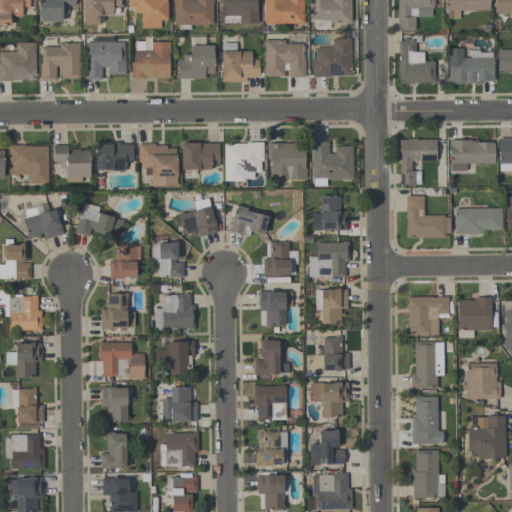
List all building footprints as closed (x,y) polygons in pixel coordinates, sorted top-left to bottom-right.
[(0,24),(0,0),(29,0),(29,7),(21,7),(21,15),(9,15),(9,24),(0,24)] [(39,20),(39,18),(38,18),(38,0),(74,0),(74,5),(68,5),(68,11),(62,11),(62,20),(39,20)] [(119,0),(120,6),(112,6),(112,14),(99,14),(99,24),(83,24),(83,14),(82,14),(82,0),(119,0)] [(127,5),(127,0),(167,0),(167,18),(160,18),(160,27),(141,27),(141,12),(134,12),(134,5),(127,5)] [(213,0),(213,3),(212,3),(212,24),(207,24),(207,26),(202,26),(202,24),(190,24),(190,29),(180,29),(180,24),(173,24),(173,1),(172,1),(172,0),(213,0)] [(255,0),(255,13),(257,13),(257,22),(223,22),(223,3),(218,3),(218,0),(255,0)] [(302,0),(302,23),(264,23),(264,3),(262,3),(262,0),(302,0)] [(349,0),(350,23),(329,24),(329,20),(311,21),(310,4),(309,4),(309,0),(349,0)] [(397,30),(397,0),(433,0),(433,8),(431,8),(431,17),(416,17),(416,9),(409,9),(409,17),(415,17),(415,29),(412,29),(410,32),(401,32),(401,30),(397,30)] [(488,0),(489,9),(458,10),(458,18),(446,19),(446,11),(445,11),(444,0),(488,0)] [(511,0),(511,12),(493,13),(493,0),(511,0)] [(168,77),(131,77),(131,61),(134,61),(134,49),(134,41),(143,40),(143,36),(150,36),(150,41),(169,40),(169,49),(168,49),(168,77)] [(350,38),(351,75),(328,75),(328,76),(312,76),(312,59),(314,59),(314,47),(331,47),(331,39),(350,38)] [(264,40),(284,40),(284,43),(302,43),(302,54),(303,54),(303,59),(304,59),(304,76),(288,76),(288,69),(283,69),(283,76),(263,76),(263,55),(264,55),(264,40)] [(123,41),(123,60),(124,60),(124,73),(107,73),(107,66),(100,66),(101,79),(84,79),(84,63),(85,63),(84,42),(123,41)] [(433,83),(398,83),(398,41),(414,41),(414,52),(423,52),(423,62),(433,62),(433,83)] [(35,79),(12,79),(12,80),(0,80),(0,51),(15,51),(15,42),(35,42),(35,79)] [(39,79),(39,63),(40,63),(40,46),(59,46),(59,42),(79,42),(79,74),(80,74),(80,78),(60,78),(60,65),(55,65),(55,79),(39,79)] [(250,50),(250,58),(258,58),(258,76),(245,76),(245,80),(222,81),(222,77),(221,77),(220,50),(222,50),(222,43),(235,42),(235,50),(239,50),(250,50)] [(213,72),(204,72),(204,77),(177,77),(177,59),(182,59),(182,53),(190,53),(190,44),(213,44),(213,72)] [(511,71),(496,71),(496,49),(511,48),(511,71)] [(447,84),(447,77),(448,77),(448,58),(469,58),(469,50),(479,50),(479,52),(491,52),(492,57),(492,75),(493,75),(493,82),(474,82),(474,83),(470,83),(470,84),(447,84)] [(498,138),(511,138),(511,163),(511,171),(498,171),(498,138)] [(436,140),(436,151),(435,151),(435,161),(410,161),(410,171),(414,171),(414,174),(419,174),(419,180),(414,180),(414,184),(399,184),(399,159),(400,159),(400,149),(399,149),(399,140),(406,140),(406,139),(416,139),(416,140),(436,140)] [(448,140),(471,140),(471,141),(475,141),(475,142),(493,142),(493,164),(465,164),(465,171),(449,171),(449,147),(448,147),(448,140)] [(95,168),(95,156),(95,141),(119,141),(119,143),(132,143),(132,161),(124,161),(124,169),(111,169),(111,168),(95,168)] [(210,169),(199,169),(199,168),(181,168),(181,141),(199,141),(199,142),(218,142),(218,160),(210,160),(210,169)] [(224,180),(223,142),(246,142),(246,141),(262,141),(262,160),(260,160),(260,171),(252,171),(253,178),(243,178),(243,180),(224,180)] [(352,179),(325,179),(325,185),(313,185),(313,179),(311,179),(311,141),(327,141),(327,153),(334,153),(334,145),(352,145),(352,179)] [(137,160),(137,142),(154,142),(154,144),(166,144),(166,147),(175,147),(175,153),(176,153),(177,175),(176,175),(176,185),(151,185),(151,175),(150,175),(150,174),(144,174),(144,160),(137,160)] [(266,142),(304,142),(304,169),(305,169),(305,178),(270,178),(270,158),(266,158),(266,142)] [(28,182),(28,174),(11,174),(11,163),(8,163),(8,144),(24,144),(24,145),(47,145),(47,182),(28,182)] [(89,149),(89,175),(80,175),(80,181),(66,181),(66,167),(59,167),(59,161),(53,161),(52,144),(67,144),(67,148),(80,148),(80,149),(89,149)] [(311,228),(311,212),(320,212),(320,200),(319,200),(319,195),(339,195),(339,210),(346,210),(346,229),(337,229),(333,229),(333,228),(311,228)] [(405,238),(405,196),(422,196),(422,216),(444,215),(444,217),(449,217),(449,233),(444,233),(444,238),(405,238)] [(216,231),(198,235),(198,233),(186,236),(185,232),(181,233),(177,213),(195,209),(193,200),(207,197),(209,206),(210,206),(213,219),(214,218),(215,224),(214,224),(216,231)] [(44,239),(42,232),(27,237),(22,217),(26,216),(24,210),(35,207),(35,205),(46,202),(48,209),(54,207),(58,222),(60,222),(61,226),(60,226),(62,233),(44,239)] [(267,215),(264,228),(265,228),(264,232),(250,229),(248,235),(228,230),(229,226),(230,226),(235,206),(267,215)] [(500,207),(501,230),(482,230),(482,232),(453,233),(453,208),(500,207)] [(112,233),(110,233),(109,235),(92,230),(93,228),(90,227),(88,236),(73,232),(74,226),(76,227),(80,208),(97,212),(98,211),(113,215),(113,217),(121,219),(122,221),(121,225),(112,233)] [(23,242),(23,260),(21,260),(21,263),(29,263),(29,279),(24,279),(24,277),(0,277),(0,264),(4,264),(4,238),(11,238),(11,243),(19,243),(19,242),(23,242)] [(158,276),(158,262),(151,262),(151,243),(154,243),(157,239),(165,239),(165,242),(169,242),(169,241),(177,241),(177,258),(174,258),(174,262),(182,262),(182,276),(177,276),(158,276)] [(287,258),(289,258),(289,273),(275,273),(275,275),(272,275),(272,276),(262,276),(262,257),(269,257),(269,240),(274,240),(274,241),(287,241),(287,258)] [(307,275),(307,256),(315,256),(315,242),(342,242),(342,241),(348,241),(348,261),(344,261),(344,276),(338,276),(338,275),(307,275)] [(114,260),(114,242),(120,242),(120,243),(133,243),(134,260),(135,260),(136,275),(123,275),(123,277),(117,277),(117,278),(108,278),(108,260),(114,260)] [(346,288),(346,307),(340,307),(340,322),(321,322),(321,309),(314,309),(314,289),(320,289),(320,288),(333,288),(333,287),(339,287),(339,288),(346,288)] [(8,329),(8,315),(4,315),(4,303),(0,303),(0,289),(9,289),(9,293),(21,293),(21,295),(30,295),(30,294),(36,294),(36,309),(40,309),(40,330),(35,330),(35,329),(8,329)] [(284,290),(284,292),(291,292),(291,306),(284,306),(284,324),(269,324),(269,325),(265,325),(265,310),(258,310),(258,290),(265,290),(265,289),(272,289),(272,290),(284,290)] [(134,311),(134,326),(113,326),(113,327),(108,327),(108,328),(99,328),(99,308),(106,308),(105,293),(125,292),(125,294),(126,294),(126,298),(125,298),(125,311),(134,311)] [(154,329),(154,307),(160,307),(160,294),(184,294),(184,293),(189,293),(189,304),(193,304),(193,328),(188,328),(188,327),(162,327),(162,329),(154,329)] [(447,296),(447,317),(436,317),(436,319),(437,319),(437,334),(407,334),(407,296),(447,296)] [(490,296),(490,330),(472,330),(472,337),(457,337),(457,300),(460,300),(460,299),(468,299),(468,300),(474,300),(474,296),(490,296)] [(322,368),(322,353),(322,336),(333,336),(340,336),(340,353),(348,353),(348,370),(335,370),(335,368),(322,368)] [(278,339),(278,340),(280,340),(280,343),(278,343),(278,361),(288,361),(288,372),(268,372),(268,373),(260,373),(260,374),(253,374),(253,359),(262,359),(262,356),(259,356),(259,338),(267,338),(267,339),(278,339)] [(154,363),(154,349),(162,349),(162,342),(167,342),(167,340),(194,339),(194,345),(193,345),(193,349),(194,349),(194,354),(187,355),(187,376),(169,376),(169,363),(154,363)] [(4,351),(15,351),(15,342),(29,342),(29,341),(33,341),(33,342),(40,342),(40,361),(34,361),(34,376),(14,376),(14,371),(15,371),(15,364),(4,364),(4,351)] [(97,341),(102,341),(102,342),(130,341),(130,353),(143,353),(143,378),(128,378),(128,375),(106,375),(106,376),(101,376),(101,361),(97,361),(97,341)] [(443,341),(443,374),(436,374),(436,387),(410,387),(410,373),(414,373),(414,341),(443,341)] [(465,363),(495,363),(495,381),(499,381),(499,398),(465,398),(465,389),(461,389),(461,384),(465,384),(465,363)] [(347,382),(347,401),(341,401),(341,416),(320,416),(320,411),(321,411),(321,401),(309,401),(309,382),(332,382),(332,381),(340,381),(340,382),(347,382)] [(256,420),(256,404),(252,404),(252,384),(258,384),(258,385),(284,385),(285,418),(262,419),(262,420),(256,420)] [(107,421),(106,406),(99,406),(99,386),(107,386),(107,385),(114,385),(114,387),(126,386),(126,420),(107,421)] [(160,420),(160,397),(169,397),(169,386),(189,386),(189,401),(195,401),(195,420),(184,420),(184,419),(170,419),(170,420),(160,420)] [(15,420),(15,407),(10,407),(10,389),(16,389),(16,388),(31,388),(31,387),(35,387),(35,404),(42,404),(42,421),(37,421),(37,426),(17,426),(17,420),(15,420)] [(442,443),(411,443),(411,416),(414,416),(414,396),(437,396),(437,430),(442,430),(442,443)] [(504,415),(504,437),(505,437),(505,457),(484,457),(484,458),(477,458),(477,450),(467,450),(467,427),(476,427),(476,416),(486,416),(486,415),(504,415)] [(343,463),(325,463),(325,462),(320,462),(320,463),(309,463),(309,443),(319,443),(319,429),(333,429),(333,428),(337,428),(337,446),(335,446),(335,449),(343,449),(343,463)] [(285,431),(286,463),(270,464),(264,464),(264,465),(255,465),(254,448),(261,448),(261,430),(269,430),(269,431),(285,431)] [(125,466),(106,466),(106,468),(99,468),(99,452),(108,452),(108,449),(105,449),(105,431),(112,431),(112,432),(125,432),(125,466)] [(197,431),(197,451),(193,451),(193,467),(188,467),(188,466),(165,466),(159,466),(159,444),(164,443),(164,432),(166,432),(166,431),(171,431),(171,432),(192,432),(192,431),(197,431)] [(39,433),(39,448),(43,448),(43,468),(37,468),(37,467),(10,467),(10,457),(4,457),(4,437),(10,437),(10,433),(35,433),(39,433)] [(437,482),(444,482),(444,496),(436,496),(436,497),(412,497),(411,468),(415,468),(415,449),(437,449),(437,482)] [(263,508),(263,493),(257,493),(257,473),(259,473),(259,471),(275,471),(275,474),(283,474),(283,479),(289,479),(289,493),(283,493),(283,504),(284,504),(284,508),(263,508)] [(171,511),(171,495),(169,495),(165,493),(165,490),(166,490),(166,477),(170,477),(170,476),(178,476),(178,472),(190,472),(190,475),(196,475),(196,491),(188,491),(188,493),(191,493),(191,511),(185,511),(171,511)] [(351,508),(318,508),(318,507),(315,507),(315,495),(311,495),(311,474),(332,474),(332,472),(347,472),(347,488),(351,488),(351,508)] [(15,511),(15,493),(6,493),(6,479),(15,479),(15,477),(28,477),(28,476),(35,476),(42,476),(42,496),(35,496),(35,511),(15,511)] [(101,494),(101,477),(108,477),(108,476),(116,476),(116,477),(127,477),(127,491),(135,491),(135,511),(116,511),(108,511),(108,494),(101,494)]
